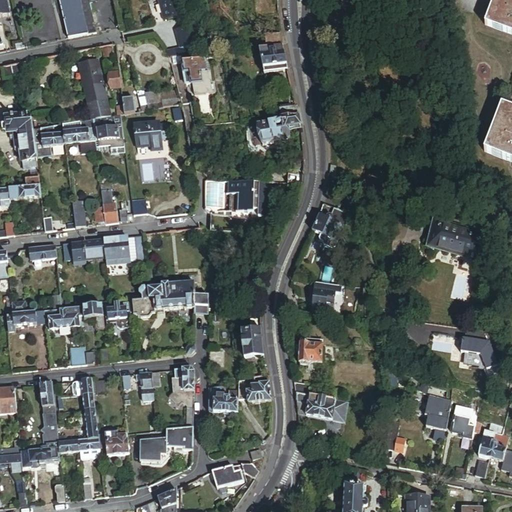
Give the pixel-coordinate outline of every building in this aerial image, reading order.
[(0,0),(0,20),(11,18),(6,0),(0,0)] [(97,33),(90,2),(89,0),(60,0),(70,39),(97,33)] [(169,17),(180,13),(176,0),(159,0),(163,12),(167,11),(169,17)] [(511,0),(496,0),(486,27),(511,36),(511,0)] [(189,52),(197,51),(193,25),(177,28),(180,47),(188,45),(189,52)] [(266,51),(282,48),(279,35),(264,37),(266,51)] [(113,57),(112,48),(103,49),(104,58),(113,57)] [(267,75),(287,70),(282,48),(266,51),(260,51),(267,75)] [(183,64),(183,63),(181,55),(173,57),(174,66),(183,64)] [(210,73),(208,73),(206,60),(183,63),(183,64),(187,86),(193,85),(195,98),(213,95),(210,73)] [(104,119),(111,117),(97,61),(79,65),(93,120),(104,119)] [(5,79),(24,76),(22,64),(3,68),(5,79)] [(110,90),(121,89),(119,73),(108,74),(110,90)] [(147,105),(156,104),(154,92),(145,94),(147,105)] [(141,106),(147,105),(145,94),(138,95),(141,106)] [(173,107),(182,105),(181,97),(162,101),(162,103),(163,109),(173,107)] [(125,115),(136,113),(133,98),(123,100),(124,106),(125,115)] [(148,111),(163,109),(162,103),(156,104),(147,105),(148,111)] [(180,141),(189,140),(182,105),(173,107),(180,141)] [(281,118),(297,117),(295,107),(280,110),(281,118)] [(503,108),(486,154),(511,163),(511,111),(506,109),(503,108)] [(30,169),(38,168),(37,160),(34,131),(31,116),(17,117),(16,116),(9,116),(9,118),(7,118),(8,121),(5,121),(2,123),(2,128),(7,130),(8,130),(9,132),(13,132),(15,149),(17,152),(20,151),(22,162),(23,162),(24,169),(30,169)] [(267,144),(293,139),(291,128),(299,126),(297,117),(281,118),(279,123),(275,123),(263,126),(263,127),(253,129),(255,139),(265,137),(267,144)] [(65,146),(95,142),(94,131),(94,128),(93,120),(80,123),(81,128),(73,129),(73,132),(69,132),(68,125),(63,126),(65,146)] [(97,131),(109,130),(109,122),(104,123),(100,123),(101,127),(94,128),(94,131),(97,131)] [(51,148),(65,146),(63,126),(34,131),(37,160),(52,158),(51,148)] [(151,151),(160,150),(158,126),(136,127),(137,148),(151,147),(151,151)] [(111,151),(125,149),(123,128),(109,130),(97,131),(99,147),(110,146),(111,151)] [(38,168),(30,169),(31,179),(39,179),(38,168)] [(269,184),(274,184),(274,171),(266,171),(266,184),(269,184)] [(286,184),(301,185),(302,179),(302,176),(286,176),(286,184)] [(26,188),(40,186),(39,179),(31,179),(25,180),(26,188)] [(259,217),(268,217),(269,184),(266,184),(227,183),(226,195),(237,195),(237,213),(255,214),(255,210),(259,210),(259,217)] [(106,226),(118,225),(116,203),(111,204),(110,192),(111,192),(110,184),(101,186),(104,209),(106,226)] [(10,202),(42,198),(40,186),(26,188),(9,190),(10,200),(10,202)] [(0,201),(10,200),(9,190),(0,190),(0,201)] [(134,218),(146,217),(145,203),(132,204),(134,218)] [(341,228),(336,226),(337,223),(333,222),(336,210),(323,207),(322,212),(313,233),(319,236),(318,241),(318,243),(321,245),(323,243),(325,238),(335,242),(341,228)] [(96,228),(106,226),(104,209),(94,210),(96,228)] [(75,230),(84,229),(83,216),(74,217),(75,230)] [(46,234),(53,233),(51,218),(44,219),(46,234)] [(236,233),(237,218),(217,218),(217,233),(236,233)] [(425,257),(441,260),(447,233),(429,228),(428,232),(412,229),(413,224),(395,220),(389,245),(426,253),(425,257)] [(0,239),(14,238),(13,228),(13,226),(2,227),(3,231),(0,231),(0,239)] [(127,239),(120,239),(122,257),(106,259),(107,267),(130,264),(130,263),(144,261),(142,238),(127,240),(127,239)] [(122,257),(120,239),(104,242),(106,259),(122,257)] [(87,261),(106,259),(104,242),(89,243),(63,246),(65,261),(74,260),(73,255),(87,254),(87,261)] [(32,263),(57,260),(56,247),(31,250),(32,263)] [(0,279),(10,278),(8,264),(0,264),(0,279)] [(196,316),(209,316),(209,302),(206,299),(195,299),(195,296),(194,284),(161,286),(161,289),(147,291),(140,291),(142,301),(138,302),(132,302),(133,316),(136,316),(136,317),(139,319),(149,318),(151,315),(151,314),(154,314),(154,311),(163,310),(184,308),(185,313),(187,316),(196,316)] [(335,287),(315,285),(315,293),(334,294),(335,287)] [(373,300),(377,300),(375,294),(374,290),(369,290),(365,289),(365,300),(373,300)] [(328,314),(339,315),(340,305),(334,305),(334,294),(315,293),(315,298),(314,304),(314,308),(314,310),(325,310),(325,314),(328,314)] [(60,311),(63,310),(61,295),(54,296),(56,311),(60,311)] [(14,316),(27,314),(26,303),(13,305),(14,316)] [(109,321),(131,318),(130,309),(128,309),(128,303),(105,306),(105,311),(108,311),(109,321)] [(99,330),(105,329),(102,306),(84,308),(85,322),(96,320),(97,328),(98,328),(99,330)] [(325,314),(325,310),(314,310),(314,308),(301,307),(301,316),(328,317),(328,314),(325,314)] [(80,328),(84,327),(82,308),(66,310),(67,319),(65,320),(66,328),(71,328),(71,329),(80,328)] [(182,316),(185,313),(184,308),(163,310),(164,315),(166,317),(182,316)] [(59,329),(66,328),(65,320),(67,319),(66,310),(63,310),(60,311),(61,315),(61,317),(49,319),(50,331),(53,331),(56,330),(60,330),(59,329)] [(108,311),(105,311),(107,325),(116,324),(116,327),(119,330),(132,328),(131,318),(109,321),(108,311)] [(15,328),(38,325),(37,317),(40,316),(40,319),(45,318),(45,317),(44,313),(27,314),(14,316),(8,316),(7,316),(8,326),(9,335),(15,334),(15,328)] [(0,327),(8,326),(7,316),(0,317),(0,327)] [(46,325),(45,318),(40,319),(40,316),(37,317),(38,325),(46,325)] [(245,358),(265,356),(262,331),(242,333),(245,358)] [(301,365),(323,365),(324,342),(322,342),(322,338),(302,337),(302,341),(301,341),(301,365)] [(187,355),(191,355),(196,351),(195,347),(189,347),(187,349),(187,355)] [(72,368),(88,366),(87,354),(86,348),(84,348),(84,351),(71,352),(72,368)] [(111,364),(119,363),(118,357),(117,350),(110,351),(111,364)] [(102,365),(111,364),(110,351),(101,352),(102,365)] [(210,368),(224,368),(224,352),(210,352),(210,368)] [(88,366),(96,365),(95,353),(87,354),(88,366)] [(193,392),(194,392),(194,375),(190,370),(174,371),(175,382),(183,381),(183,393),(193,393),(193,392)] [(152,388),(159,387),(158,373),(151,374),(152,388)] [(153,402),(152,388),(151,374),(136,376),(136,383),(140,382),(142,403),(153,402)] [(248,405),(273,403),(271,389),(269,376),(254,379),(255,387),(252,387),(252,390),(248,390),(248,393),(247,393),(248,405)] [(130,390),(129,377),(122,377),(123,392),(125,392),(125,390),(130,390)] [(82,397),(93,395),(92,381),(81,382),(82,397)] [(187,408),(194,408),(194,392),(193,392),(193,393),(183,393),(183,381),(175,382),(172,382),(174,395),(170,399),(170,400),(177,407),(178,406),(179,407),(182,403),(187,408)] [(77,397),(82,397),(81,382),(76,383),(73,384),(72,386),(73,394),(75,396),(77,397)] [(96,395),(104,395),(104,383),(96,383),(96,395)] [(209,413),(238,413),(238,391),(238,383),(229,385),(229,394),(229,398),(224,398),(220,398),(220,401),(209,401),(209,413)] [(48,428),(57,427),(55,410),(52,385),(36,387),(36,389),(41,388),(44,416),(46,416),(48,428)] [(298,395),(313,398),(310,386),(296,387),(298,395)] [(0,415),(17,414),(15,389),(0,390),(0,415)] [(84,412),(95,410),(93,395),(82,397),(83,401),(84,412)] [(307,417),(332,421),(336,402),(313,398),(298,395),(298,404),(308,406),(307,417)] [(435,406),(436,400),(428,399),(425,418),(428,418),(430,405),(435,406)] [(435,406),(451,408),(452,403),(436,400),(435,406)] [(332,421),(344,423),(347,404),(336,402),(332,421)] [(299,415),(307,417),(308,406),(298,404),(299,415)] [(436,431),(447,432),(451,408),(435,406),(433,419),(428,418),(426,429),(436,431)] [(85,426),(96,425),(95,410),(84,412),(85,424),(85,426)] [(473,441),(474,434),(476,424),(470,423),(471,421),(455,418),(453,434),(463,436),(463,439),(473,441)] [(98,439),(98,436),(96,425),(85,426),(87,440),(98,439)] [(490,434),(504,437),(506,428),(492,425),(490,434)] [(193,452),(193,428),(187,429),(177,430),(166,432),(166,449),(171,449),(173,449),(184,449),(184,452),(193,452)] [(107,457),(129,455),(127,436),(117,437),(116,434),(98,436),(98,439),(98,444),(106,443),(106,448),(107,457)] [(481,459),(505,464),(510,438),(504,437),(490,434),(486,434),(485,441),(481,440),(479,449),(483,450),(481,459)] [(99,451),(99,449),(98,444),(98,439),(87,440),(78,441),(80,453),(99,451)] [(395,453),(403,455),(406,441),(397,440),(395,453)] [(60,455),(80,453),(78,441),(69,443),(66,443),(59,444),(59,450),(60,455)] [(46,463),(58,461),(57,450),(59,450),(59,444),(53,444),(47,445),(47,447),(44,448),(44,446),(24,448),(24,453),(22,453),(24,469),(32,468),(33,469),(39,469),(41,466),(46,466),(46,463)] [(19,494),(26,493),(24,469),(22,453),(22,449),(3,450),(0,450),(0,473),(2,473),(2,469),(12,468),(13,477),(17,483),(19,494)] [(161,467),(171,458),(171,449),(166,449),(166,455),(160,455),(159,463),(143,463),(141,463),(141,467),(161,467)] [(80,461),(100,459),(99,451),(80,453),(80,461)] [(260,452),(250,455),(253,463),(262,460),(260,452)] [(477,478),(487,480),(490,466),(480,464),(477,478)] [(219,492),(245,484),(242,474),(245,473),(246,476),(256,482),(260,473),(253,466),(240,467),(213,475),(219,492)] [(85,500),(91,500),(89,479),(83,479),(85,500)] [(198,489),(205,485),(202,480),(195,484),(198,489)] [(65,503),(64,499),(63,487),(57,488),(56,489),(56,494),(58,495),(59,504),(65,503)] [(161,500),(165,511),(179,506),(179,492),(161,500)] [(19,508),(28,507),(26,493),(19,494),(17,495),(19,508)] [(406,511),(431,511),(431,498),(406,498),(406,511)] [(358,511),(360,506),(357,506),(353,505),(340,503),(338,511),(358,511)]
